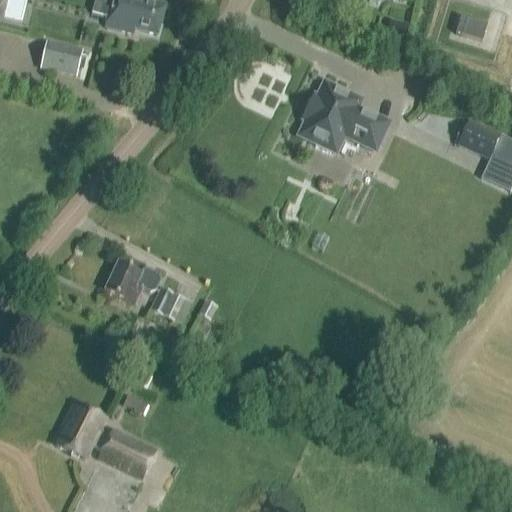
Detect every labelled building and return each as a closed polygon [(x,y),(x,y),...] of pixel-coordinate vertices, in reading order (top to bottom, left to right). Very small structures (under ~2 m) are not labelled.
[(134,32),(156,38),(164,9),(142,3),(142,0),(112,0),(104,29),(132,37),(134,32)] [(487,27),(460,19),(455,37),(482,44),(487,27)] [(407,28),(390,23),(386,34),(404,39),(407,28)] [(46,48),(40,71),(76,79),(81,56),(46,48)] [(329,156),(331,153),(335,155),(343,138),(374,153),(387,127),(355,112),(359,104),(324,87),(317,102),(313,100),(303,122),(307,124),(300,138),(316,146),(314,149),(329,156)] [(511,145),(500,140),(468,124),(459,142),(491,158),(489,161),(511,171),(511,145)] [(118,265),(104,294),(134,308),(142,291),(149,295),(155,293),(159,283),(157,278),(147,273),(142,274),(141,276),(118,265)] [(149,313),(181,328),(191,307),(159,291),(149,313)] [(197,317),(210,324),(217,310),(205,304),(197,317)] [(317,399),(310,396),(303,398),(300,404),(302,411),(309,414),(316,412),(319,406),(317,399)] [(66,422),(68,423),(56,449),(85,463),(92,448),(103,453),(98,462),(140,483),(155,454),(113,433),(109,441),(98,436),(105,422),(74,406),(66,422)]
